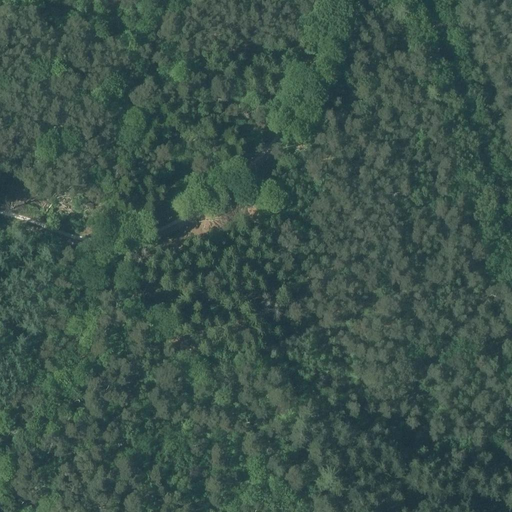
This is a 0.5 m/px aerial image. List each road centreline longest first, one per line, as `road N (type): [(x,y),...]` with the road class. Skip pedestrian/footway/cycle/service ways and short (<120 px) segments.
road 1 (track): [(345,0),(281,144),(234,194),(130,240),(0,215)]
road 2 (unknown): [(511,240),(428,0)]
